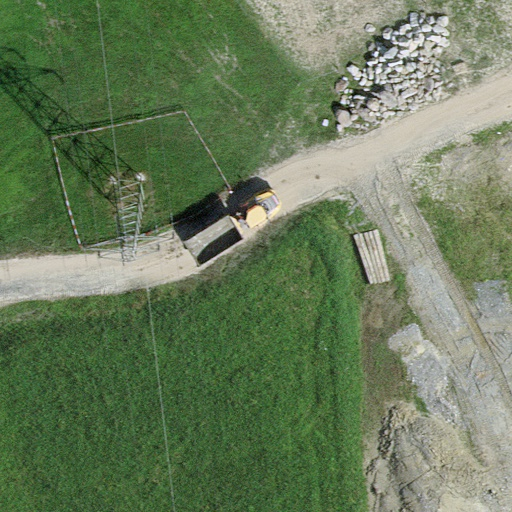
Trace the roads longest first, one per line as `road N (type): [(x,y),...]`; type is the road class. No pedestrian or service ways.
road 1 (track): [(0,303),(173,219),(375,165),(511,112)]
road 2 (track): [(375,165),(504,511)]
